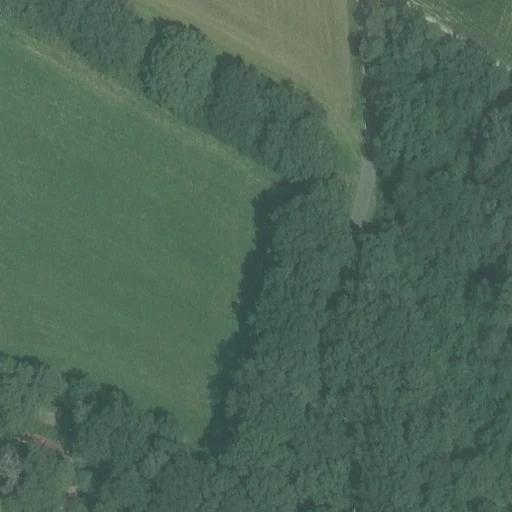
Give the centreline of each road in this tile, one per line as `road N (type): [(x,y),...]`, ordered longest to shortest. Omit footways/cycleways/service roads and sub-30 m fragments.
road 1 (unclassified): [(292,511),(376,162),(380,107),(369,0)]
road 2 (unclassified): [(256,511),(78,429),(0,406)]
road 3 (track): [(407,0),(511,66)]
